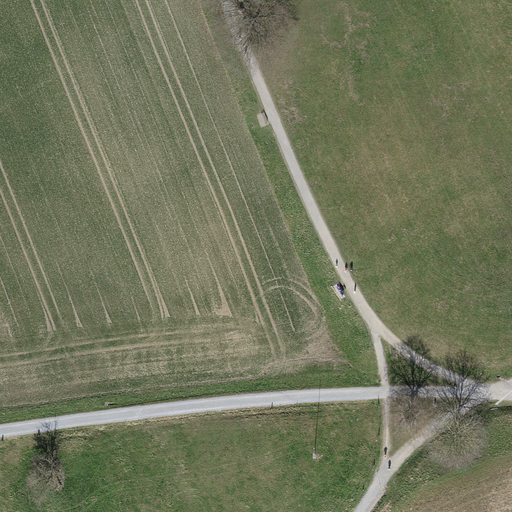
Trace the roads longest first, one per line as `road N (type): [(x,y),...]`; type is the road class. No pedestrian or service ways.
road 1 (track): [(0,431),(386,392)]
road 2 (track): [(226,0),(328,244),(371,321)]
road 3 (track): [(511,385),(421,439),(361,511)]
road 4 (track): [(371,321),(448,375),(502,390)]
